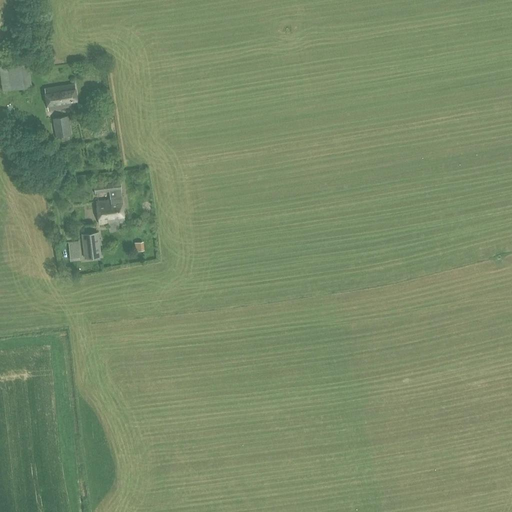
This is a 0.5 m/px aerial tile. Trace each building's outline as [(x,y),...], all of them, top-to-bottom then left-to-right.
[(0,66),(0,68),(1,77),(3,91),(32,87),(29,63),(0,66)] [(46,88),(49,110),(78,106),(74,84),(46,88)] [(72,135),(69,116),(53,118),(56,138),(72,135)] [(110,192),(117,191),(122,190),(121,181),(94,184),(95,194),(110,192)] [(110,192),(111,198),(111,200),(97,201),(99,224),(109,222),(109,224),(125,222),(122,197),(118,198),(117,191),(110,192)] [(99,232),(82,234),(85,259),(102,256),(99,232)] [(81,258),(79,240),(69,242),(70,259),(81,258)] [(135,243),(136,250),(144,250),(144,242),(135,243)]
